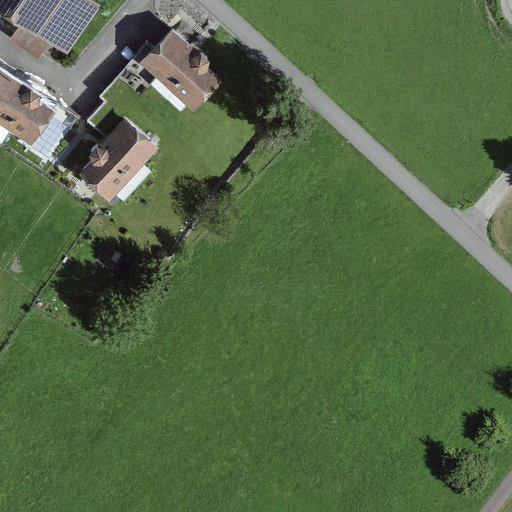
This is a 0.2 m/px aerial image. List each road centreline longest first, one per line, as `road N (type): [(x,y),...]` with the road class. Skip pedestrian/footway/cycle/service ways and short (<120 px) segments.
road 1 (unclassified): [(511,282),(207,0)]
road 2 (residential): [(139,0),(73,75),(50,72),(0,37)]
